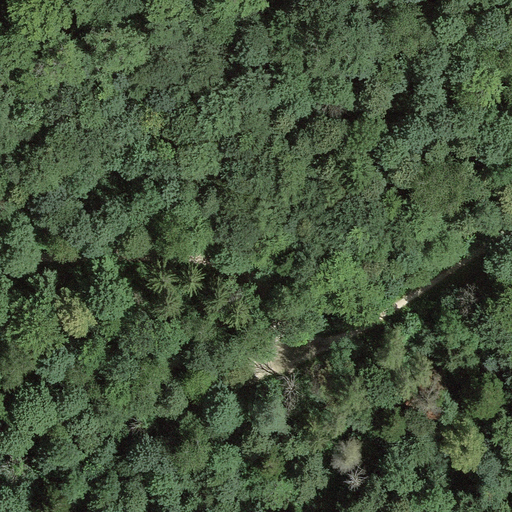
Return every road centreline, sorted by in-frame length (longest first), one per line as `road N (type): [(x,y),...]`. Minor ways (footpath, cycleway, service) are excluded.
road 1 (track): [(511,230),(344,338),(306,342),(282,329),(269,354),(226,383),(70,418)]
road 2 (track): [(282,329),(243,272),(196,257),(0,261)]
road 3 (track): [(344,338),(226,383)]
